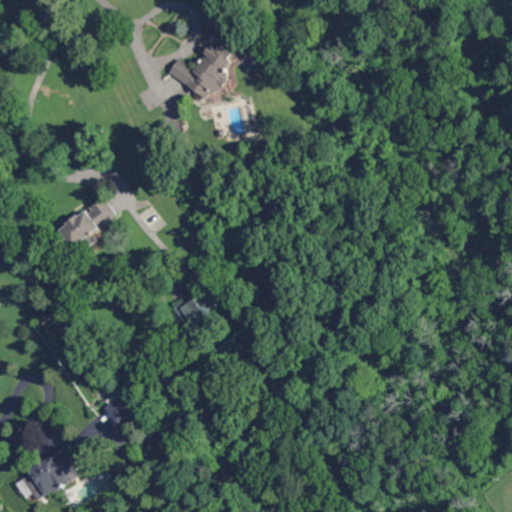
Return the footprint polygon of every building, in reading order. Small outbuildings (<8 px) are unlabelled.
[(240,51),(240,52),(226,72),(231,75),(218,94),(214,91),(209,99),(193,88),(180,79),(189,65),(198,71),(207,58),(205,57),(209,52),(211,49),(213,46),(219,50),(225,41),(240,51)] [(252,128),(248,108),(251,107),(256,106),(260,127),(254,128),(252,128)] [(222,137),(220,135),(219,132),(221,130),(224,129),(227,131),(227,134),(225,136),(222,137)] [(119,214),(120,215),(107,225),(102,229),(102,231),(99,234),(96,233),(95,234),(101,241),(90,249),(89,247),(82,252),(76,257),(64,242),(69,238),(64,231),(71,225),(70,223),(81,215),(82,217),(87,213),(89,211),(90,211),(92,214),(95,212),(93,208),(107,198),(110,203),(119,214)] [(201,322),(197,316),(193,318),(189,312),(192,310),(189,304),(215,286),(227,303),(214,311),(215,312),(201,322)] [(120,425),(119,425),(109,410),(108,408),(112,405),(124,397),(131,407),(136,414),(120,425)] [(79,465),(67,474),(71,481),(59,489),(56,484),(46,491),(41,483),(33,489),(31,486),(27,479),(34,474),(33,473),(38,469),(37,468),(35,465),(44,459),(46,462),(49,461),(54,457),(55,457),(59,455),(68,449),(79,465)]
